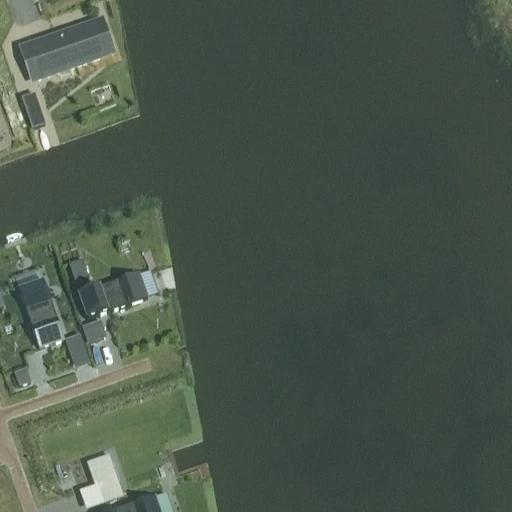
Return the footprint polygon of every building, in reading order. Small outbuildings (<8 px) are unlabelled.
[(27,64),(33,83),(99,60),(88,28),(43,43),(48,57),(27,64)] [(35,98),(22,102),(32,132),(45,128),(35,98)] [(82,262),(69,267),(70,272),(72,271),(76,282),(80,281),(81,283),(88,281),(82,262)] [(140,276),(78,297),(86,321),(148,301),(140,276)] [(18,291),(17,291),(38,352),(63,343),(41,282),(38,284),(18,291)] [(101,325),(82,331),(87,347),(106,341),(101,325)] [(68,352),(78,348),(76,341),(66,345),(68,352)] [(26,373),(14,377),(18,389),(30,385),(26,373)] [(119,468),(100,474),(110,505),(129,498),(119,468)] [(117,511),(159,511),(155,500),(155,499),(127,509),(118,511),(117,511)]
